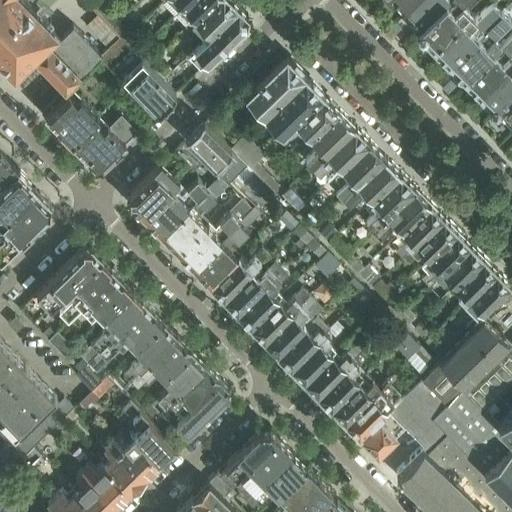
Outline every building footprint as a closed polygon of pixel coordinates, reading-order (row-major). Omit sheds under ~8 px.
[(0,0),(0,52),(15,68),(32,52),(66,86),(66,87),(102,52),(72,22),(60,34),(26,0),(0,0)] [(91,0),(90,2),(102,15),(109,8),(100,0),(91,0)] [(164,0),(163,1),(175,13),(180,8),(187,0),(164,0)] [(187,0),(180,8),(192,20),(211,0),(187,0)] [(211,0),(192,20),(207,35),(238,4),(234,0),(211,0)] [(394,3),(403,12),(415,0),(390,0),(393,3),(394,3)] [(413,22),(418,28),(446,0),(415,0),(403,12),(413,22)] [(446,0),(418,28),(434,44),(469,9),(462,3),(464,0),(446,0)] [(434,44),(449,60),(501,9),(492,0),(491,0),(475,16),(469,9),(434,44)] [(238,4),(207,35),(189,54),(201,67),(209,60),(249,22),(249,14),(248,14),(238,4)] [(109,8),(102,15),(114,27),(120,20),(109,8)] [(501,9),(449,60),(465,76),(501,42),(494,34),(510,18),(501,9)] [(114,27),(125,38),(132,32),(120,20),(114,27)] [(465,76),(480,92),(511,60),(511,52),(509,50),(511,46),(511,30),(501,42),(465,76)] [(132,32),(125,38),(137,51),(144,44),(132,32)] [(137,51),(141,55),(149,62),(155,56),(144,44),(137,51)] [(164,78),(159,72),(149,62),(141,55),(122,74),(157,110),(177,91),(164,78)] [(248,93),(266,112),(306,73),(288,55),(248,93)] [(171,60),(159,72),(164,78),(177,66),(171,60)] [(497,108),(511,93),(511,60),(480,92),(497,108)] [(164,78),(177,91),(185,83),(179,77),(183,73),(177,66),(164,78)] [(266,112),(284,130),(324,91),(306,73),(266,112)] [(46,112),(71,139),(96,116),(100,111),(98,109),(101,106),(93,99),(90,102),(82,93),(78,98),(69,89),(46,112)] [(339,107),(324,91),(284,130),(292,138),(299,132),(307,139),(312,134),(339,107)] [(511,93),(497,108),(511,122),(511,93)] [(306,157),(313,163),(355,123),(339,107),(312,134),(321,142),(306,157)] [(96,116),(71,139),(96,163),(103,163),(126,140),(138,128),(132,122),(121,111),(111,122),(100,111),(96,116)] [(187,137),(219,170),(237,153),(205,120),(187,137)] [(369,138),(355,123),(313,163),(320,171),(334,156),(343,165),(369,138)] [(232,145),(250,163),(264,150),(246,132),(232,145)] [(336,187),(343,194),(385,153),(369,138),(343,165),(332,175),(340,184),(336,187)] [(176,148),(194,167),(203,159),(184,140),(176,148)] [(0,152),(0,187),(18,169),(1,152),(0,152)] [(400,169),(385,153),(343,194),(350,201),(353,199),(361,207),(364,204),(400,169)] [(253,166),(266,180),(272,174),(259,160),(253,166)] [(145,214),(173,187),(179,181),(161,163),(131,192),(130,192),(131,200),(145,214)] [(0,187),(0,221),(1,222),(36,188),(18,169),(0,187)] [(367,218),(373,225),(415,184),(400,169),(364,204),(373,212),(367,218)] [(272,174),(266,180),(275,189),(281,184),(272,174)] [(173,187),(145,214),(162,231),(208,185),(199,176),(180,195),(173,187)] [(415,184),(373,225),(380,232),(391,221),(400,230),(430,200),(415,184)] [(162,231),(179,248),(207,221),(199,214),(218,196),(208,185),(162,231)] [(284,194),(299,208),(306,200),(291,186),(284,194)] [(0,260),(2,259),(51,211),(51,210),(51,203),(51,202),(36,188),(1,222),(0,222),(0,260)] [(398,249),(403,254),(444,214),(430,200),(400,230),(406,237),(404,239),(406,241),(398,249)] [(195,264),(211,281),(239,254),(231,247),(250,229),(247,226),(261,212),(254,206),(241,219),(195,264)] [(207,221),(179,248),(195,264),(241,219),(232,210),(214,228),(207,221)] [(444,214),(403,254),(410,261),(424,247),(430,254),(457,227),(444,214)] [(430,281),(438,273),(471,241),(457,227),(430,254),(422,262),(429,269),(423,275),(430,281)] [(330,238),(344,254),(352,247),(338,231),(330,238)] [(471,241),(438,273),(444,279),(450,274),(456,280),(483,254),(471,241)] [(344,254),(359,270),(370,259),(355,243),(352,247),(344,254)] [(211,281),(224,295),(254,266),(270,250),(264,244),(248,260),(241,252),(239,254),(211,281)] [(73,283),(102,256),(92,245),(83,247),(37,292),(51,306),(73,283)] [(483,254),(456,280),(464,288),(458,293),(464,300),(497,268),(483,254)] [(61,311),(68,318),(117,272),(111,266),(112,265),(102,255),(102,256),(73,283),(81,291),(61,311)] [(224,295),(238,309),(284,264),(278,257),(261,274),(254,266),(224,295)] [(370,259),(359,270),(372,284),(383,274),(370,259)] [(284,264),(238,309),(251,322),(281,294),(274,286),(290,270),(284,264)] [(497,268),(464,300),(471,306),(473,304),(481,312),(484,308),(511,282),(497,268)] [(117,272),(68,318),(76,327),(92,311),(100,319),(104,314),(132,287),(123,277),(117,272)] [(375,283),(387,297),(394,290),(382,277),(375,283)] [(281,294),(251,322),(265,336),(311,291),(305,285),(288,301),(281,294)] [(132,287),(104,314),(111,321),(91,342),(81,351),(89,359),(148,303),(142,297),(132,287)] [(395,289),(394,290),(387,297),(400,311),(408,303),(395,289)] [(311,291),(265,336),(278,350),(306,322),(307,322),(307,321),(301,315),(318,298),(311,291)] [(154,309),(148,303),(89,359),(98,368),(108,359),(106,358),(128,338),(136,347),(137,346),(164,319),(154,309)] [(408,303),(400,311),(410,322),(418,314),(408,303)] [(278,350),(292,364),(327,328),(337,319),(341,314),(336,308),(314,330),(306,322),(278,350)] [(25,323),(16,314),(9,321),(17,330),(25,323)] [(440,359),(421,377),(447,402),(462,386),(482,405),(511,375),(511,353),(509,351),(511,348),(511,344),(510,343),(495,328),(483,316),(440,359)] [(164,319),(137,346),(144,352),(123,373),(130,380),(178,333),(164,319)] [(297,369),(305,378),(334,350),(327,343),(344,326),(337,319),(327,328),(292,364),(297,369)] [(416,327),(426,337),(433,331),(423,320),(416,327)] [(50,338),(65,353),(73,344),(58,329),(50,338)] [(165,374),(192,347),(178,333),(130,380),(137,387),(157,367),(165,374)] [(0,336),(0,389),(27,363),(11,347),(6,342),(0,336)] [(334,350),(305,378),(319,391),(365,345),(362,342),(353,344),(340,357),(334,350)] [(365,345),(319,391),(332,405),(359,378),(354,372),(375,350),(368,343),(365,345)] [(412,353),(426,367),(434,358),(420,344),(412,353)] [(152,401),(158,408),(206,362),(192,347),(165,374),(171,381),(152,401)] [(76,372),(92,389),(102,379),(86,362),(76,372)] [(206,362),(158,408),(165,415),(185,395),(192,403),(166,429),(178,442),(228,393),(229,393),(229,385),(228,385),(206,362)] [(0,389),(0,422),(13,436),(12,437),(0,449),(0,451),(13,439),(14,441),(57,398),(56,396),(57,395),(56,394),(47,385),(42,379),(27,363),(0,389)] [(421,377),(389,409),(405,425),(423,443),(422,444),(400,466),(397,469),(396,470),(402,475),(430,504),(438,511),(511,511),(511,495),(446,429),(433,416),(447,402),(421,377)] [(332,405),(345,418),(379,385),(371,378),(365,384),(359,378),(332,405)] [(379,385),(345,418),(360,433),(393,399),(385,391),(385,392),(379,385)] [(447,402),(433,416),(446,429),(511,495),(511,435),(502,426),(498,422),(482,405),(462,386),(447,402)] [(0,460),(0,463),(7,471),(48,431),(57,421),(58,421),(74,405),(64,395),(63,396),(64,396),(66,402),(63,404),(59,400),(57,398),(14,441),(13,439),(0,451),(0,453),(6,460),(4,462),(0,460)] [(134,432),(161,459),(175,445),(130,399),(122,406),(140,425),(134,432)] [(511,407),(498,422),(502,426),(511,435),(511,407)] [(389,409),(362,436),(378,451),(405,425),(389,409)] [(219,468),(218,469),(219,470),(220,469),(229,479),(233,482),(238,477),(245,470),(251,465),(250,463),(278,436),(270,428),(270,427),(270,426),(262,426),(262,427),(219,469),(219,468)] [(112,439),(146,474),(161,459),(134,432),(126,440),(118,433),(112,439)] [(252,476),(239,489),(242,492),(239,495),(243,499),(293,451),(278,436),(250,463),(251,465),(245,470),(252,476)] [(111,454),(105,461),(132,488),(146,474),(112,439),(104,447),(111,454)] [(293,451),(243,499),(247,502),(249,499),(254,504),(272,486),(279,494),(308,465),(293,451)] [(89,461),(83,467),(117,502),(132,488),(105,461),(97,468),(89,461)] [(286,500),(274,511),(289,511),(322,480),(308,465),(279,494),(286,500)] [(84,481),(76,488),(99,511),(107,511),(117,502),(83,467),(76,474),(84,481)] [(215,473),(208,480),(217,488),(223,481),(215,474),(216,473),(215,472),(214,473),(215,473)] [(208,480),(193,495),(210,511),(240,511),(225,496),(217,488),(208,480)] [(322,480),(289,511),(319,511),(337,495),(337,494),(322,480)] [(223,481),(217,488),(225,496),(232,490),(223,481)] [(56,495),(72,511),(99,511),(76,488),(68,496),(62,489),(56,495)] [(319,511),(355,511),(337,494),(337,495),(319,511)] [(52,511),(72,511),(56,495),(48,503),(55,509),(52,511)] [(210,511),(193,495),(178,510),(180,511),(210,511)]
